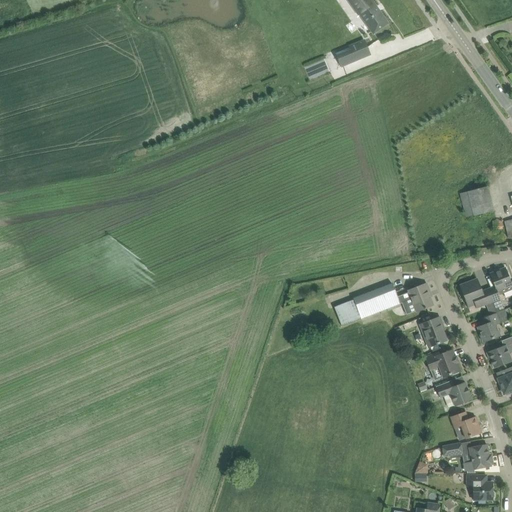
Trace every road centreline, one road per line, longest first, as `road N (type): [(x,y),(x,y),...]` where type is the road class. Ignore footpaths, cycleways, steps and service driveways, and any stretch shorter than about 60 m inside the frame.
road 1 (residential): [(511,477),(494,398),(445,294),(453,268),(511,254)]
road 2 (secondary): [(511,108),(435,0)]
